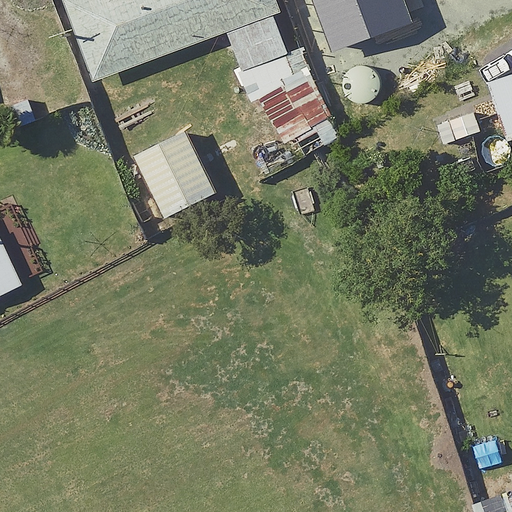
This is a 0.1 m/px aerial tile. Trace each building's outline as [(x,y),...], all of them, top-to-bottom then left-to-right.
[(291,48),(275,0),(67,0),(92,74),(228,29),(241,65),(291,48)] [(511,69),(486,79),(508,137),(511,135),(511,69)] [(213,192),(183,128),(134,150),(164,214),(213,192)] [(0,291),(31,277),(4,220),(0,222),(0,291)] [(511,511),(511,488),(478,501),(482,511),(511,511)]
